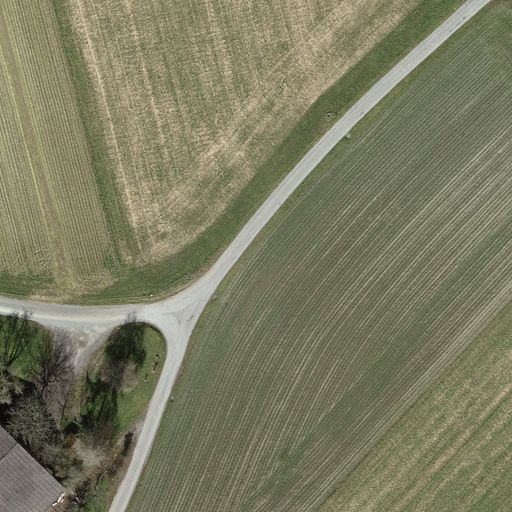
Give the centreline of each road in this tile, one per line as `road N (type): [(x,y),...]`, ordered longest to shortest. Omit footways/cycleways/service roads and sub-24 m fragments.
road 1 (track): [(481,0),(310,150),(239,240),(194,321)]
road 2 (track): [(194,321),(67,312),(0,296)]
road 3 (track): [(194,321),(139,449)]
